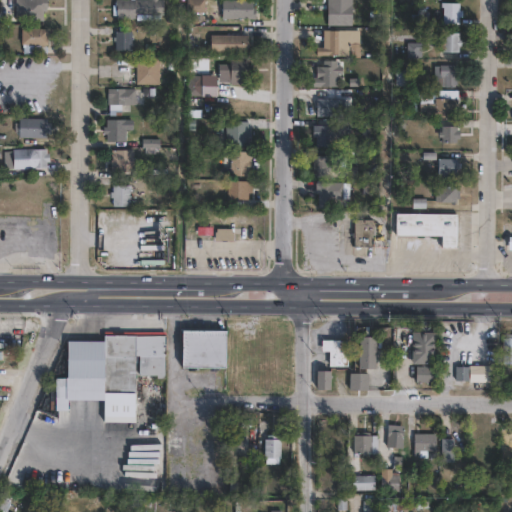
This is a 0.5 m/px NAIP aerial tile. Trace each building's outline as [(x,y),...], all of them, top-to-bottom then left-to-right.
[(48,0),(48,3),(46,3),(46,4),(45,4),(45,9),(42,9),(41,18),(14,18),(14,0),(48,0)] [(162,0),(161,16),(133,15),(133,19),(115,19),(115,16),(112,16),(112,5),(115,5),(115,0),(151,1),(151,0),(162,0)] [(203,0),(203,14),(187,13),(187,0),(203,0)] [(254,9),(254,20),(221,19),(221,0),(251,1),(251,9),(254,9)] [(351,0),(351,26),(326,26),(326,3),(329,3),(329,0),(351,0)] [(461,12),(461,18),(458,18),(458,25),(442,24),(443,8),(440,8),(440,4),(458,4),(458,12),(461,12)] [(46,27),(46,51),(19,51),(20,26),(46,27)] [(347,31),(347,33),(350,33),(350,42),(348,42),(348,51),(359,51),(359,58),(348,58),(348,57),(315,57),(315,48),(322,48),(322,31),(347,31)] [(130,53),(115,53),(115,32),(130,32),(130,53)] [(459,34),(458,41),(461,41),(461,46),(458,46),(458,54),(441,53),(441,42),(437,42),(437,35),(441,35),(441,33),(459,34)] [(421,35),(421,59),(406,59),(406,43),(403,43),(403,35),(421,35)] [(247,36),(247,54),(209,53),(209,36),(247,36)] [(158,85),(136,85),(136,58),(159,59),(158,85)] [(247,59),(247,66),(251,66),(251,76),(246,76),(246,84),(229,84),(229,76),(218,76),(218,65),(229,65),(229,61),(236,61),(236,58),(247,59)] [(340,68),(340,75),(337,75),(337,87),(317,87),(318,84),(315,84),(315,68),(309,68),(309,62),(336,63),(336,68),(340,68)] [(458,88),(434,88),(434,67),(439,67),(439,66),(457,66),(458,88)] [(410,87),(394,87),(394,71),(410,71),(410,87)] [(201,97),(186,96),(186,76),(201,76),(201,97)] [(129,90),(129,91),(132,91),(132,94),(129,94),(129,105),(120,105),(120,112),(108,112),(108,105),(110,105),(110,99),(106,99),(106,94),(110,94),(110,90),(129,90)] [(457,92),(457,110),(455,110),(455,119),(425,118),(425,113),(419,113),(419,105),(433,105),(433,99),(434,99),(434,91),(457,92)] [(344,100),(344,118),(315,117),(316,99),(344,100)] [(50,120),(49,130),(45,130),(45,134),(18,133),(18,129),(14,129),(14,120),(18,120),(19,115),(45,116),(45,120),(50,120)] [(131,119),(131,129),(124,129),(124,140),(105,140),(105,133),(102,133),(102,127),(106,127),(106,119),(131,119)] [(250,127),(249,135),(247,134),(247,145),(224,144),(225,121),(247,122),(247,127),(250,127)] [(343,127),(342,136),(335,136),(335,145),(314,145),(315,126),(343,127)] [(456,128),(456,131),(459,131),(459,138),(456,138),(456,143),(441,142),(441,137),(437,137),(438,131),(440,131),(440,127),(456,128)] [(45,146),(45,150),(48,150),(48,158),(45,158),(45,165),(13,165),(13,146),(45,146)] [(131,171),(111,171),(111,150),(131,150),(131,171)] [(250,151),(249,167),(247,167),(247,176),(225,174),(225,167),(229,167),(230,150),(250,151)] [(356,166),(356,177),(312,177),(312,155),(335,155),(335,166),(356,166)] [(459,162),(459,168),(455,168),(455,174),(437,174),(437,158),(455,158),(455,162),(459,162)] [(349,183),(349,198),(333,198),(332,208),(316,207),(316,195),(297,194),(298,179),(315,180),(315,182),(349,183)] [(249,187),(249,193),(247,193),(247,199),(227,199),(227,180),(247,181),(247,187),(249,187)] [(128,189),(128,206),(111,206),(111,198),(109,198),(109,191),(111,191),(111,185),(130,185),(130,189),(128,189)] [(455,186),(455,189),(458,190),(458,198),(455,198),(455,202),(433,201),(434,186),(438,186),(438,185),(455,186)] [(455,214),(455,248),(439,247),(439,236),(393,235),(393,213),(455,214)] [(372,246),(352,247),(352,220),(372,219),(372,246)] [(231,228),(231,232),(233,232),(233,240),(214,241),(213,232),(215,232),(215,228),(231,228)] [(223,367),(179,367),(179,331),(181,331),(223,331),(223,367)] [(511,334),(511,338),(511,364),(502,364),(502,337),(505,337),(505,334),(511,334)] [(163,335),(163,378),(155,378),(155,376),(137,376),(137,358),(134,358),(134,419),(101,419),(101,378),(84,378),(83,393),(64,393),(55,393),(55,378),(63,378),(63,342),(63,340),(102,341),(102,335),(161,335),(163,335)] [(426,335),(426,337),(433,337),(433,356),(424,356),(425,363),(416,363),(416,337),(422,337),(422,335),(426,335)] [(277,336),(260,336),(260,360),(277,360),(277,336)] [(375,369),(357,369),(357,336),(375,336),(375,369)] [(347,341),(347,366),(335,366),(336,359),(328,358),(328,351),(320,351),(320,340),(347,341)] [(488,365),(488,383),(470,383),(470,381),(466,380),(454,380),(455,367),(470,367),(470,365),(471,365),(488,365)] [(436,367),(436,383),(415,382),(415,366),(436,367)] [(329,389),(314,389),(314,370),(328,370),(329,370),(329,389)] [(368,390),(348,391),(348,373),(368,373),(368,390)] [(402,426),(401,448),(385,447),(387,425),(402,426)] [(369,432),(369,435),(377,435),(377,453),(352,453),(352,435),(355,435),(355,432),(369,432)] [(426,458),(413,458),(413,434),(435,434),(435,451),(426,451),(426,458)] [(247,438),(247,460),(227,459),(227,439),(232,439),(232,435),(240,435),(240,438),(247,438)] [(278,435),(278,439),(281,439),(281,459),(279,459),(279,464),(265,464),(265,458),(263,458),(263,439),(266,439),(266,435),(278,435)] [(511,456),(502,456),(502,447),(510,447),(511,438),(511,456)] [(453,462),(440,462),(440,439),(453,439),(453,462)] [(391,469),(391,475),(398,475),(398,491),(380,491),(380,469),(391,469)] [(373,490),(351,490),(351,475),(373,476),(373,490)] [(413,510),(379,510),(379,499),(413,499),(413,510)] [(372,511),(372,501),(362,502),(362,511),(372,511)]
